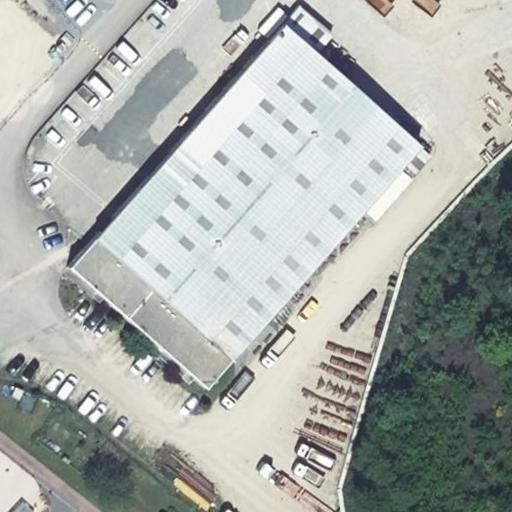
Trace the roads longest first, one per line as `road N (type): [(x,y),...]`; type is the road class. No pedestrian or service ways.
road 1 (residential): [(0,321),(47,340),(152,427),(195,435),(238,420),(375,239)]
road 2 (unknown): [(218,0),(213,18),(0,318)]
road 3 (residential): [(138,0),(0,158)]
road 4 (unknown): [(495,0),(413,51),(345,0)]
